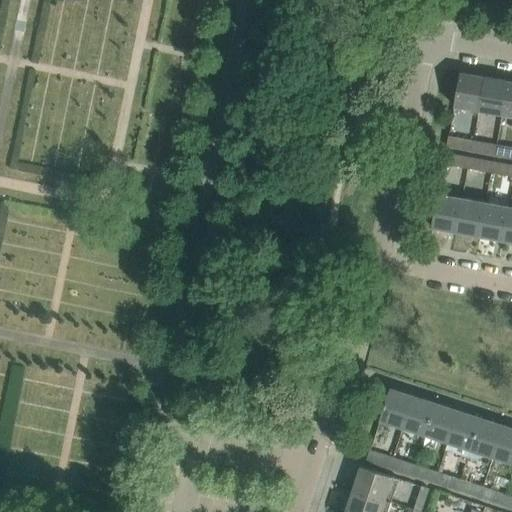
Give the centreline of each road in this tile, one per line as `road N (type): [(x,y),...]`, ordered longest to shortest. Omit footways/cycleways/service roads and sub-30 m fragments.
road 1 (residential): [(296,511),(375,264)]
road 2 (residential): [(375,264),(430,35)]
road 3 (residential): [(511,286),(375,264)]
